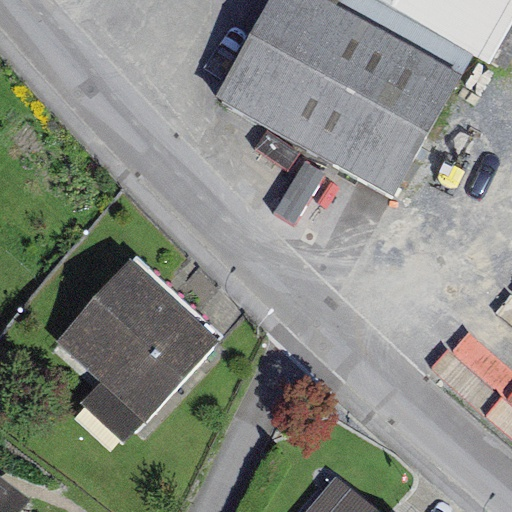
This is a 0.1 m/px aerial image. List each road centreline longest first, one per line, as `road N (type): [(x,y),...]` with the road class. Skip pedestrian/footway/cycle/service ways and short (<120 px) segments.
road 1 (residential): [(35,0),(81,62),(315,305)]
road 2 (residential): [(315,305),(511,475)]
road 3 (residential): [(315,305),(219,511)]
